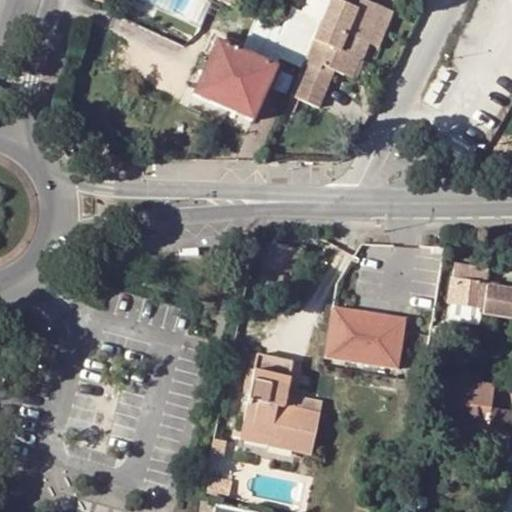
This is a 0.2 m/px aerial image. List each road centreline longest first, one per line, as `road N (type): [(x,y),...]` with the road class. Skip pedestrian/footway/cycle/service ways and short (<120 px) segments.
road 1 (tertiary): [(47,253),(120,229),(277,206)]
road 2 (unclassified): [(354,203),(455,0)]
road 3 (tertiary): [(277,206),(55,188)]
road 4 (tertiary): [(511,199),(354,203)]
road 5 (secondary): [(29,154),(35,77),(55,0)]
